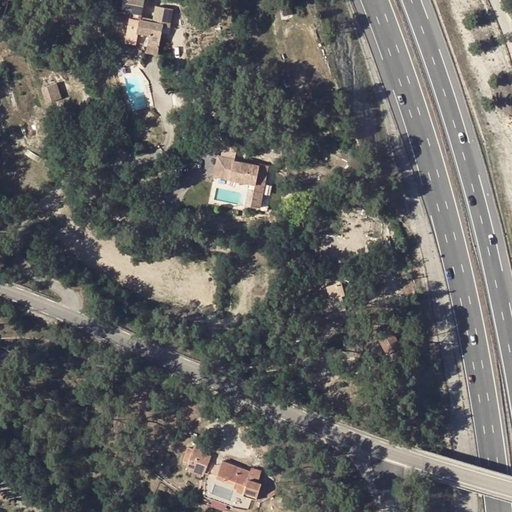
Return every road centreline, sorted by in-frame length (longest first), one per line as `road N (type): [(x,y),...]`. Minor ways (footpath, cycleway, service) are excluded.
road 1 (motorway): [(371,0),(468,318),(499,511)]
road 2 (tertiary): [(386,450),(0,292)]
road 3 (motorway): [(511,339),(465,135),(422,0)]
road 4 (tertiary): [(511,485),(386,450)]
